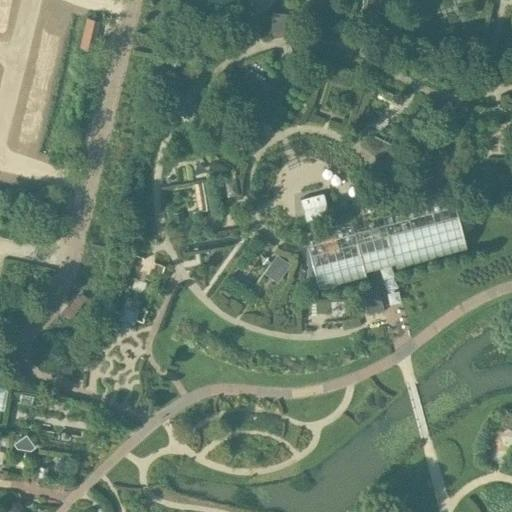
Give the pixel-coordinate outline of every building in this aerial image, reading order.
[(375,12),(379,0),(362,0),(361,7),(375,12)] [(462,26),(459,42),(477,45),(480,29),(462,26)] [(328,215),(322,192),(300,197),(306,220),(328,215)] [(452,194),(381,213),(384,223),(394,262),(396,269),(467,250),(452,194)] [(175,221),(184,220),(183,211),(174,213),(175,221)] [(354,231),(352,221),(304,234),(319,290),(367,277),(365,270),(354,231)] [(369,227),(354,231),(365,270),(380,266),(394,262),(384,223),(369,227)] [(362,290),(366,310),(383,307),(379,287),(362,290)] [(77,293),(68,306),(76,311),(87,296),(81,292),(80,295),(77,293)] [(19,402),(31,404),(32,395),(21,393),(19,402)] [(46,478),(48,468),(40,466),(38,476),(46,478)]
